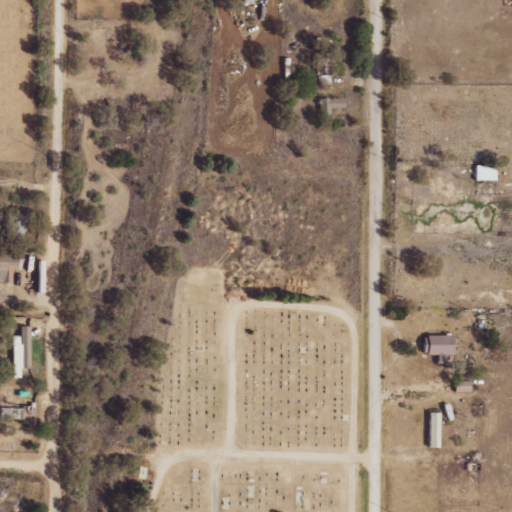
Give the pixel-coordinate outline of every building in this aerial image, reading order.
[(342,109),(341,98),(316,99),(317,120),(328,120),(328,109),(342,109)] [(471,181),(492,182),(492,166),(472,166),(471,181)] [(27,213),(0,213),(0,230),(7,230),(8,238),(27,238),(27,213)] [(9,336),(10,378),(17,378),(17,368),(28,368),(27,326),(17,326),(17,336),(9,336)] [(447,336),(420,335),(419,355),(434,355),(434,363),(447,364),(447,336)] [(468,367),(456,367),(457,381),(451,381),(452,392),(469,391),(468,367)] [(437,412),(425,413),(425,447),(437,447),(437,412)] [(148,469),(145,482),(157,484),(160,471),(148,469)]
